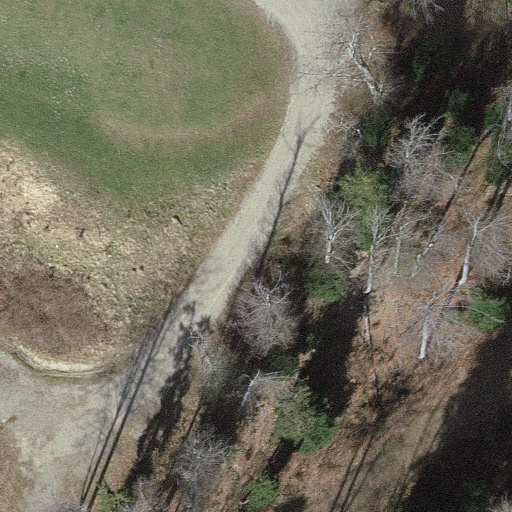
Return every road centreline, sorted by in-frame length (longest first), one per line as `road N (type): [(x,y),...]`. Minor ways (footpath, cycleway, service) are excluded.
road 1 (track): [(273,0),(310,56),(295,158),(145,388),(0,391)]
road 2 (track): [(317,511),(511,382)]
